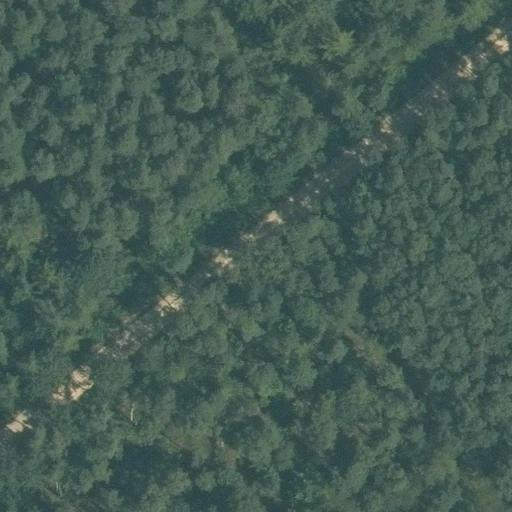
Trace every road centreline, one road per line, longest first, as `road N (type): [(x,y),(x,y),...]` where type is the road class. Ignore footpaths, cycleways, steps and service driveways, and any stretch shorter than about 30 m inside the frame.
road 1 (track): [(0,452),(511,38)]
road 2 (track): [(399,129),(262,0)]
road 3 (track): [(0,263),(103,369)]
